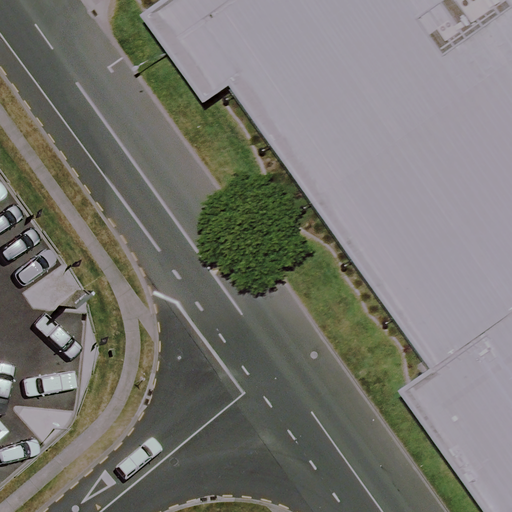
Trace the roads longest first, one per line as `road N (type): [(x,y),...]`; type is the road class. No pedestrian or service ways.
road 1 (tertiary): [(278,363),(18,0)]
road 2 (unclassified): [(278,363),(101,511)]
road 3 (tertiary): [(383,511),(278,363)]
